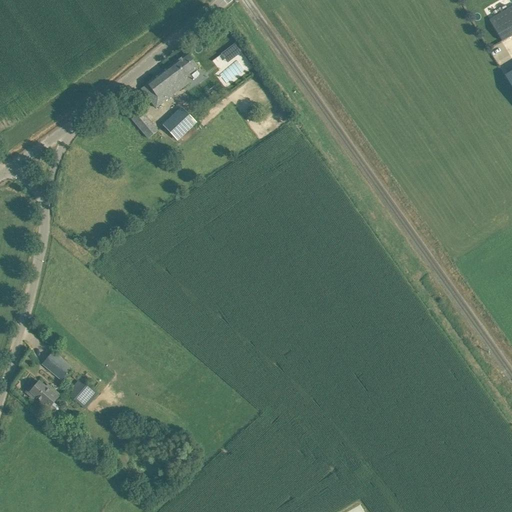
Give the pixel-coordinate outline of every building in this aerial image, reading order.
[(511,35),(511,6),(489,20),(502,42),(511,35)] [(235,44),(231,47),(237,55),(242,52),(235,44)] [(147,97),(156,108),(190,82),(186,76),(198,67),(194,61),(188,53),(141,89),(147,97)] [(164,125),(178,140),(195,123),(190,117),(182,109),(164,125)] [(141,111),(132,119),(149,138),(157,130),(141,111)] [(43,364),(61,380),(72,368),(53,352),(43,364)] [(82,379),(68,394),(86,409),(99,394),(94,389),(82,379)] [(28,390),(25,393),(29,396),(33,400),(35,397),(41,402),(38,405),(46,412),(48,410),(53,414),(56,414),(59,410),(59,407),(54,403),(59,397),(60,395),(53,389),(48,384),(45,387),(39,382),(37,384),(35,386),(33,384),(28,390)]
